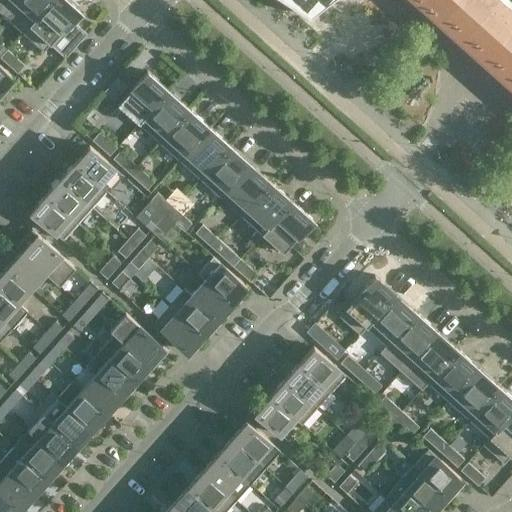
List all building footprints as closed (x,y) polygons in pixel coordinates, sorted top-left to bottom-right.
[(0,0),(0,12),(1,13),(13,0),(0,0)] [(13,0),(1,13),(22,32),(50,0),(13,0)] [(72,19),(80,10),(68,0),(50,0),(22,32),(43,51),(50,43),(65,56),(86,32),(72,19)] [(287,0),(305,11),(310,5),(315,9),(315,8),(314,7),(322,0),(413,0),(412,2),(424,13),(428,9),(424,6),(428,0),(287,0)] [(511,0),(428,0),(424,6),(428,9),(424,13),(432,21),(436,17),(480,57),(482,54),(511,81),(511,0)] [(0,56),(0,57),(17,73),(24,65),(6,49),(0,56)] [(0,87),(11,75),(0,65),(0,87)] [(117,103),(138,122),(168,89),(146,70),(117,103)] [(168,89),(138,122),(158,141),(188,107),(168,89)] [(188,107),(158,141),(179,159),(209,126),(188,107)] [(209,126),(179,159),(199,177),(229,144),(209,126)] [(116,146),(98,131),(91,139),(109,155),(116,146)] [(121,173),(88,144),(73,161),(106,190),(121,173)] [(229,144),(199,177),(220,196),(250,162),(229,144)] [(136,165),(119,149),(112,158),(129,173),(136,165)] [(106,190),(73,161),(59,177),(91,206),(106,190)] [(250,162),(220,196),(240,214),(270,181),(250,162)] [(154,180),(136,165),(129,173),(146,188),(154,180)] [(91,206),(59,177),(45,193),(77,222),(91,206)] [(270,181),(240,214),(261,233),(291,199),(270,181)] [(174,206),(156,191),(149,199),(158,207),(159,207),(167,214),(174,206)] [(77,222),(45,193),(30,210),(62,239),(77,222)] [(291,199),(261,233),(282,252),(312,218),(291,199)] [(191,222),(174,206),(167,214),(175,221),(174,222),(183,230),(191,222)] [(158,207),(148,219),(156,226),(167,214),(159,207),(158,207)] [(167,214),(156,226),(164,233),(174,222),(175,221),(167,214)] [(219,238),(202,223),(194,231),(211,247),(219,238)] [(135,245),(145,234),(137,226),(127,238),(135,245)] [(74,266),(31,228),(15,245),(20,250),(21,249),(45,271),(45,272),(58,284),(74,266)] [(125,256),(135,245),(127,238),(117,249),(125,256)] [(158,245),(149,238),(139,249),(147,256),(158,245)] [(236,254),(219,238),(211,247),(229,262),(236,254)] [(21,249),(20,250),(7,265),(31,287),(45,272),(45,271),(21,249)] [(137,268),(147,256),(139,249),(129,260),(137,268)] [(229,301),(244,284),(212,255),(197,272),(204,278),(229,301)] [(257,273),(239,257),(232,265),(249,281),(257,273)] [(106,277),(117,265),(109,258),(98,270),(106,277)] [(31,287),(7,265),(0,272),(0,288),(26,311),(27,310),(17,302),(31,287)] [(129,277),(121,269),(111,281),(119,288),(129,277)] [(338,314),(359,333),(395,292),(374,273),(338,314)] [(183,287),(183,288),(215,317),(229,301),(204,278),(190,293),(183,287)] [(78,308),(97,287),(90,281),(71,302),(78,308)] [(26,311),(0,288),(0,317),(11,327),(26,311)] [(215,317),(183,288),(168,304),(200,333),(215,317)] [(89,318),(108,296),(101,291),(82,312),(89,318)] [(395,292),(359,333),(359,334),(366,326),(385,344),(379,351),(416,311),(395,292)] [(67,320),(78,308),(71,302),(61,314),(67,320)] [(200,333),(168,304),(153,321),(185,349),(200,333)] [(416,311),(379,351),(400,370),(436,329),(416,311)] [(79,330),(89,318),(82,312),(72,324),(79,330)] [(168,350),(125,312),(110,330),(123,342),(123,341),(148,363),(147,363),(152,368),(168,350)] [(0,339),(11,327),(0,317),(0,339)] [(53,336),(62,326),(55,320),(46,330),(53,336)] [(436,329),(400,370),(421,388),(457,348),(436,329)] [(43,347),(53,336),(46,330),(36,341),(43,347)] [(64,346),(73,336),(66,330),(57,340),(64,346)] [(343,350),(326,334),(319,342),(336,358),(343,350)] [(56,355),(64,346),(57,340),(49,349),(56,355)] [(123,341),(123,342),(109,357),(133,379),(147,363),(148,363),(123,341)] [(345,374),(313,345),(298,362),(330,391),(345,374)] [(457,348),(421,388),(421,389),(428,382),(447,399),(477,366),(457,348)] [(86,365),(95,373),(119,395),(133,379),(109,357),(100,349),(86,365)] [(24,368),(34,356),(28,350),(17,362),(24,368)] [(364,368),(347,353),(340,361),(357,376),(364,368)] [(16,377),(24,368),(17,362),(9,371),(16,377)] [(35,378),(44,368),(38,362),(29,372),(35,378)] [(330,391),(298,362),(283,378),(316,407),(330,391)] [(477,366),(447,399),(468,418),(498,384),(477,366)] [(381,384),(364,368),(357,376),(374,392),(381,384)] [(25,389),(35,378),(29,372),(18,383),(25,389)] [(95,373),(80,389),(104,411),(119,395),(95,373)] [(316,407),(283,378),(269,394),(301,423),(316,407)] [(57,397),(90,427),(104,411),(80,389),(71,381),(57,397)] [(511,397),(498,384),(468,418),(488,436),(482,443),(511,410),(511,397)] [(0,404),(6,410),(17,398),(10,393),(0,404)] [(301,423),(269,394),(254,411),(279,433),(293,417),(301,424),(301,423)] [(401,410),(384,395),(377,403),(386,411),(386,410),(394,417),(401,410)] [(90,427),(57,397),(42,413),(76,443),(90,427)] [(383,430),(394,417),(386,410),(386,411),(377,403),(386,411),(375,423),(383,430)] [(418,425),(401,410),(394,417),(402,424),(402,425),(411,433),(418,425)] [(511,410),(482,443),(503,462),(511,452),(511,410)] [(76,443),(42,413),(28,429),(61,459),(76,443)] [(391,437),(402,425),(411,434),(411,433),(402,425),(402,424),(394,417),(383,430),(391,437)] [(280,450),(247,420),(232,437),(265,467),(280,450)] [(446,442),(429,427),(422,435),(439,450),(446,442)] [(61,459),(28,429),(13,445),(47,475),(61,459)] [(362,449),(373,437),(365,430),(354,442),(362,449)] [(265,467),(232,437),(217,453),(251,483),(265,467)] [(375,460),(385,448),(377,441),(367,453),(375,460)] [(353,460),(362,449),(354,442),(344,453),(353,460)] [(464,457),(446,442),(439,450),(456,465),(464,457)] [(47,475),(13,445),(0,460),(0,462),(33,491),(47,475)] [(459,476),(427,447),(412,464),(444,493),(459,476)] [(251,483),(217,453),(203,469),(236,499),(251,483)] [(365,471),(375,460),(367,453),(357,464),(365,471)] [(485,476),(467,460),(460,468),(477,484),(485,476)] [(33,491),(0,462),(0,491),(18,508),(19,507),(33,491)] [(344,469),(336,462),(326,473),(334,481),(344,469)] [(398,480),(430,509),(444,493),(412,464),(411,465),(419,471),(405,486),(398,480)] [(224,511),(236,499),(203,469),(188,485),(218,511),(224,511)] [(292,491),(302,480),(295,473),(285,485),(292,491)] [(357,480),(349,473),(338,485),(346,492),(357,480)] [(427,511),(430,509),(398,480),(383,496),(400,511),(427,511)] [(218,511),(188,485),(174,501),(185,511),(218,511)] [(292,491),(285,485),(275,496),(282,502),(292,491)] [(312,494),(304,487),(296,496),(304,502),(312,494)] [(0,491),(0,511),(23,511),(24,511),(19,507),(18,508),(0,491)] [(296,511),(304,502),(296,496),(288,505),(296,511)] [(400,511),(383,496),(369,511),(400,511)] [(185,511),(174,501),(164,511),(185,511)]
